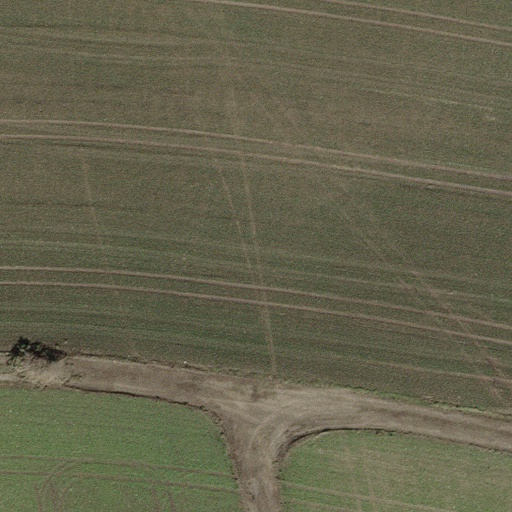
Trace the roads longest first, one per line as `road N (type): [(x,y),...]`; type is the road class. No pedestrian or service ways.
road 1 (track): [(0,364),(259,385),(511,438)]
road 2 (track): [(259,385),(290,511)]
